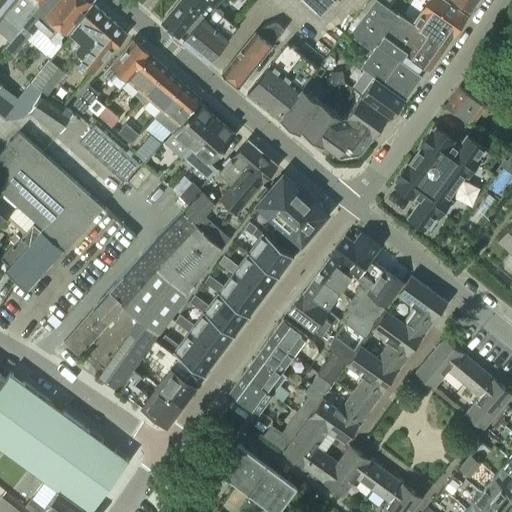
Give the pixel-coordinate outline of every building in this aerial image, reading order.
[(0,0),(0,16),(14,0),(0,0)] [(22,24),(41,0),(31,0),(24,9),(20,6),(12,16),(22,24)] [(56,42),(91,2),(88,0),(41,0),(22,24),(31,32),(37,26),(56,42)] [(206,0),(179,0),(161,22),(179,36),(187,27),(192,30),(213,8),(214,6),(206,0)] [(307,0),(321,12),(332,0),(307,0)] [(405,96),(422,72),(379,41),(398,15),(378,0),(374,0),(349,33),(371,49),(360,64),(374,74),(405,96)] [(445,46),(466,15),(444,0),(429,0),(426,5),(435,11),(422,30),(445,46)] [(452,0),(469,11),(476,0),(452,0)] [(93,69),(126,32),(93,4),(68,32),(87,50),(80,58),(93,69)] [(192,30),(183,39),(209,62),(210,60),(209,59),(229,37),(228,36),(238,26),(224,15),(223,10),(219,7),(213,8),(192,30)] [(238,85),(285,28),(276,20),(263,25),(262,27),(268,31),(264,36),(256,30),(222,72),(238,85)] [(127,79),(150,53),(132,38),(103,72),(112,80),(118,72),(127,79)] [(302,86),(318,66),(287,42),(249,89),(246,93),(277,117),(277,116),(302,86)] [(140,99),(166,68),(150,53),(127,79),(126,80),(130,83),(131,83),(138,89),(134,94),(140,99)] [(46,92),(65,71),(49,57),(30,79),(31,80),(46,92)] [(161,108),(183,82),(166,68),(140,99),(145,103),(149,99),(161,108)] [(467,82),(490,98),(498,86),(474,71),(467,82)] [(398,105),(405,96),(374,74),(353,104),(380,124),(387,114),(390,116),(391,115),(389,113),(393,106),(398,105)] [(31,80),(30,79),(14,98),(9,93),(0,103),(0,110),(9,119),(23,116),(28,110),(30,112),(45,91),(31,80)] [(174,128),(200,97),(183,82),(161,108),(172,118),(168,123),(174,128)] [(83,111),(99,92),(89,83),(72,103),(83,111)] [(311,136),(330,109),(302,86),(277,116),(297,130),(299,131),(301,128),(311,136)] [(485,105),(475,98),(475,97),(459,86),(446,104),(462,116),(462,115),(472,122),(485,105)] [(511,96),(498,86),(490,98),(504,107),(511,112),(511,96)] [(32,113),(59,131),(73,111),(63,105),(44,92),(30,112),(32,113)] [(191,145),(216,117),(198,101),(201,98),(200,97),(174,128),(173,130),(191,145)] [(359,152),(371,135),(372,136),(380,124),(353,104),(345,116),(341,117),(330,109),(311,136),(323,144),(323,143),(340,155),(359,152)] [(111,126),(119,117),(105,105),(97,114),(111,126)] [(102,124),(93,116),(77,134),(86,142),(102,124)] [(210,162),(235,133),(216,117),(191,145),(210,162)] [(130,143),(138,134),(125,122),(117,131),(130,143)] [(111,132),(102,124),(86,142),(94,150),(111,132)] [(415,193),(421,198),(408,216),(425,227),(426,226),(429,228),(439,214),(444,213),(449,206),(448,201),(450,199),(447,196),(464,172),(467,174),(469,171),(475,170),(478,166),(477,161),(485,150),(482,147),(483,146),(466,134),(457,147),(451,142),(453,139),(435,126),(433,130),(431,128),(420,145),(421,146),(408,164),(407,163),(395,179),(397,180),(395,183),(412,196),(415,193)] [(102,206),(19,130),(0,151),(0,188),(35,220),(1,258),(9,265),(5,270),(27,289),(102,206)] [(120,140),(111,132),(94,150),(103,158),(120,140)] [(247,167),(261,151),(247,139),(218,172),(231,183),(246,167),(247,167)] [(128,148),(120,140),(103,158),(112,166),(128,148)] [(143,143),(135,152),(144,161),(152,152),(143,143)] [(137,156),(128,148),(112,166),(121,174),(137,156)] [(236,210),(277,165),(261,151),(247,167),(246,167),(231,183),(220,196),(236,210)] [(144,163),(128,181),(136,188),(152,171),(144,163)] [(283,173),(257,204),(279,223),(305,193),(283,173)] [(204,216),(214,203),(202,190),(181,211),(196,224),(204,216)] [(305,193),(279,223),(301,242),(327,212),(305,193)] [(0,224),(15,208),(4,198),(0,203),(0,224)] [(144,353),(155,338),(223,247),(196,224),(181,211),(157,235),(63,341),(79,356),(108,323),(124,306),(139,318),(98,376),(116,388),(132,367),(134,368),(144,353)] [(511,248),(511,219),(498,237),(511,248)] [(251,234),(257,227),(249,221),(244,228),(251,234)] [(372,256),(380,245),(361,231),(353,240),(345,234),(330,254),(331,254),(353,271),(351,274),(354,277),(357,273),(358,274),(372,256)] [(248,253),(275,273),(288,255),(262,235),(248,253)] [(261,292),(275,273),(248,253),(234,273),(261,292)] [(231,260),(224,254),(219,261),(222,264),(226,267),(231,260)] [(353,271),(331,254),(317,273),(339,289),(351,274),(353,271)] [(333,350),(332,351),(346,362),(355,349),(354,349),(402,283),(403,282),(404,281),(377,262),(372,256),(358,274),(357,273),(354,277),(360,281),(354,289),(357,291),(345,306),(349,309),(340,320),(344,322),(334,336),(332,349),(333,350)] [(210,280),(249,308),(261,292),(234,273),(226,267),(222,264),(210,280)] [(339,289),(317,273),(304,291),(326,308),(339,289)] [(421,336),(447,300),(411,274),(397,293),(414,306),(403,322),(402,322),(421,336)] [(236,326),(249,308),(210,280),(197,297),(236,326)] [(329,310),(326,308),(304,291),(302,291),(288,310),(321,335),(331,323),(323,317),(329,310)] [(223,343),(236,326),(197,297),(184,315),(223,343)] [(396,371),(421,336),(402,322),(403,322),(385,309),(372,328),(389,341),(377,357),(396,371)] [(210,361),(223,343),(184,315),(171,333),(210,361)] [(308,336),(283,318),(270,336),(294,354),(308,336)] [(294,354),(270,336),(256,354),(281,372),(294,354)] [(478,364),(444,336),(415,370),(433,385),(447,369),(463,382),(478,364)] [(203,375),(155,338),(144,353),(161,366),(158,371),(164,376),(156,386),(180,404),(195,386),(203,375)] [(370,406),(396,371),(377,357),(360,344),(346,363),(364,376),(351,393),(370,406)] [(332,351),(325,360),(339,371),(346,362),(332,351)] [(281,372),(256,354),(243,372),(273,393),(278,385),(274,382),(281,372)] [(330,384),(339,371),(325,360),(317,370),(319,372),(317,374),(330,384)] [(511,393),(478,364),(463,382),(479,395),(465,412),(483,427),(511,393)] [(140,373),(134,368),(132,367),(116,388),(124,394),(133,383),(140,373)] [(128,459),(9,372),(6,378),(0,373),(0,444),(90,511),(128,459)] [(273,393),(243,372),(230,390),(259,411),(273,393)] [(318,401),(330,384),(317,374),(305,391),(309,394),(317,400),(318,401)] [(165,423),(180,404),(156,386),(149,395),(141,389),(134,399),(165,423)] [(345,442),(370,406),(351,393),(339,409),(322,397),(309,415),(328,429),(327,429),(345,442)] [(302,421),(317,400),(309,394),(294,415),(302,421)] [(282,450),(302,421),(294,415),(281,433),(271,425),(264,433),(263,435),(282,450)] [(338,462),(337,461),(315,446),(327,429),(328,429),(309,415),(283,451),(324,481),(338,462)] [(236,484),(257,456),(237,442),(216,469),(236,484)] [(386,470),(350,444),(337,461),(338,462),(324,481),(343,494),(355,476),(372,489),(386,470)] [(459,468),(468,476),(479,462),(470,454),(459,468)] [(256,498),(276,470),(257,456),(236,484),(256,498)] [(511,460),(508,457),(494,474),(511,489),(511,460)] [(273,511),(276,511),(296,485),(276,470),(256,498),(273,511)] [(409,511),(421,496),(386,470),(372,489),(389,501),(380,511),(409,511)] [(511,511),(511,489),(494,474),(480,491),(504,511),(511,511)] [(48,511),(88,511),(46,481),(40,489),(52,497),(43,508),(48,511)] [(504,511),(480,491),(465,508),(470,511),(504,511)] [(20,511),(0,496),(0,511),(20,511)]
